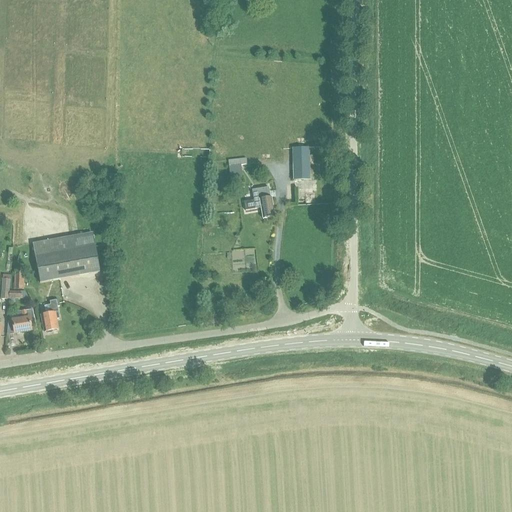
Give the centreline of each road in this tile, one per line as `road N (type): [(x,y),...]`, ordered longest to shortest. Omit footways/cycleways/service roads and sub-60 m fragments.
road 1 (residential): [(0,365),(351,308)]
road 2 (secondary): [(0,392),(350,340)]
road 3 (unclassified): [(351,308),(355,0)]
road 4 (secondary): [(350,340),(401,342),(511,366)]
